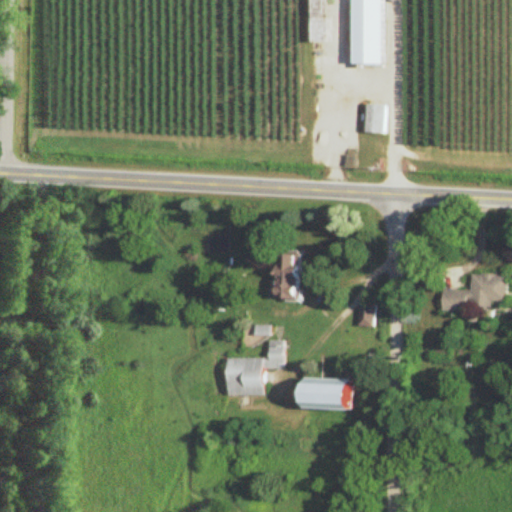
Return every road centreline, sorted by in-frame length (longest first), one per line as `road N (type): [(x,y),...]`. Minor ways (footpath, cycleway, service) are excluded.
road 1 (tertiary): [(511,200),(0,174)]
road 2 (residential): [(395,511),(394,194)]
